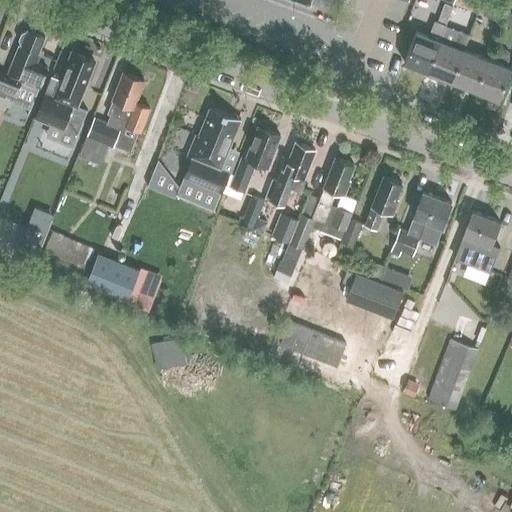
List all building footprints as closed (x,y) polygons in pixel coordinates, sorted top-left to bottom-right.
[(475,0),(454,0),(453,3),(472,10),(475,0)] [(481,14),(500,21),(504,11),(485,4),(481,14)] [(511,14),(504,11),(500,21),(511,26),(511,14)] [(403,62),(427,72),(439,40),(445,24),(434,20),(430,31),(432,31),(430,37),(415,31),(403,62)] [(7,76),(0,72),(0,94),(13,100),(12,102),(30,109),(46,68),(35,64),(39,55),(37,54),(44,37),(27,30),(26,31),(21,33),(18,40),(21,45),(20,47),(18,46),(7,76)] [(427,72),(451,81),(463,49),(468,35),(459,31),(453,46),(439,40),(427,72)] [(451,81),(474,90),(486,59),(463,49),(451,81)] [(87,86),(89,80),(89,76),(95,61),(72,52),(54,97),(44,93),(34,118),(75,134),(74,138),(75,138),(86,110),(75,105),(82,88),(87,86)] [(510,68),(486,59),(474,90),(498,99),(510,68)] [(125,125),(140,130),(149,108),(135,102),(143,80),(123,72),(112,100),(107,113),(110,114),(107,122),(120,127),(123,128),(125,125)] [(183,177),(176,195),(213,210),(220,193),(221,193),(229,173),(216,167),(224,146),(228,147),(233,134),(239,119),(231,116),(210,108),(199,136),(197,135),(192,146),(188,157),(191,159),(184,178),(183,177)] [(120,127),(107,122),(93,116),(77,156),(98,164),(106,144),(112,147),(120,127)] [(235,171),(234,171),(228,186),(243,191),(255,162),(267,166),(279,135),(257,126),(245,157),(241,156),(235,171)] [(265,197),(283,204),(290,185),(300,188),(309,164),(307,164),(313,148),(296,142),(290,157),(288,156),(283,170),(281,169),(276,181),(272,180),(265,197)] [(343,195),(349,180),(347,179),(353,164),(335,157),(318,201),(307,197),(289,242),(302,247),(313,219),(311,218),(312,216),(344,229),(350,213),(330,205),(335,192),(343,195)] [(375,229),(382,211),(391,214),(397,199),(395,198),(401,183),(383,176),(364,225),(375,229)] [(413,216),(406,232),(398,229),(389,252),(397,256),(400,249),(412,254),(418,237),(435,243),(451,202),(423,191),(413,216)] [(250,195),(239,223),(251,228),(262,200),(250,195)] [(33,207),(17,248),(36,255),(52,214),(33,207)] [(458,249),(454,258),(488,271),(498,246),(490,243),(499,221),(492,218),(472,210),(463,234),(458,249)] [(297,219),(284,214),(274,237),(288,242),(297,219)] [(340,241),(353,246),(361,223),(349,218),(340,241)] [(84,272),(82,271),(93,248),(52,230),(37,264),(79,282),(84,272)] [(98,253),(85,284),(127,302),(140,270),(112,258),(98,253)] [(387,267),(382,279),(393,283),(398,271),(387,267)] [(399,314),(407,288),(358,273),(350,300),(399,314)] [(477,310),(493,313),(497,292),(481,289),(477,310)] [(184,335),(155,342),(161,368),(190,361),(184,335)] [(476,349),(449,339),(427,396),(455,407),(476,349)] [(407,379),(402,391),(413,396),(418,384),(407,379)]
